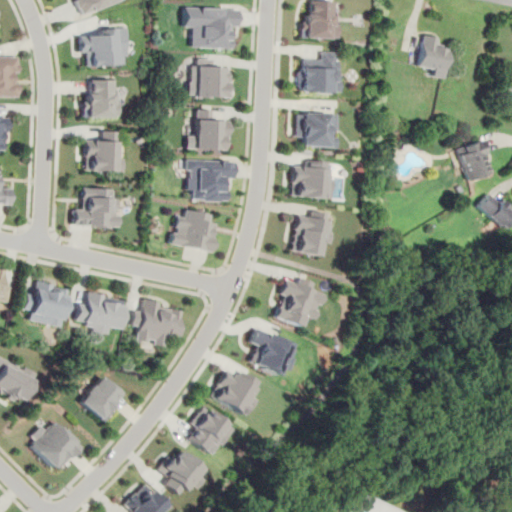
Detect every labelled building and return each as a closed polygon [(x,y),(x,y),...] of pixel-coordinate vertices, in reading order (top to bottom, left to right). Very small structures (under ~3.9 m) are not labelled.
[(70,0),(75,13),(114,0),(70,0)] [(299,0),(299,37),(334,37),(334,0),(299,0)] [(177,10),(176,25),(186,26),(185,46),(227,49),(226,25),(233,25),(233,9),(191,7),(191,11),(177,10)] [(83,65),(122,64),(121,56),(125,56),(125,26),(97,28),(97,36),(82,37),(83,65)] [(444,47),(435,46),(436,36),(419,33),(415,64),(424,66),(423,75),(440,77),(444,47)] [(334,50),(315,50),(315,59),(296,59),(296,92),(335,92),(334,50)] [(14,55),(0,55),(0,95),(14,96),(14,55)] [(186,96),(225,96),(225,66),(209,66),(209,58),(186,58),(186,96)] [(113,116),(113,78),(85,78),(85,90),(77,90),(77,116),(113,116)] [(182,147),(222,149),(224,120),(207,119),(208,109),(192,108),(190,134),(182,134),(182,147)] [(293,147),(332,147),(332,112),(293,112),(293,147)] [(79,170),(118,170),(118,150),(111,150),(111,129),(98,128),(98,138),(79,138),(79,170)] [(463,179),(489,171),(480,139),(453,147),(463,179)] [(186,159),(186,169),(190,169),(190,177),(186,176),(186,189),(194,190),(193,199),(227,200),(228,177),(234,178),(234,161),(186,159)] [(286,165),(282,196),(324,199),(327,178),(318,177),(320,161),(301,159),(301,166),(286,165)] [(81,186),(81,209),(73,209),(72,225),(119,227),(120,198),(112,198),(113,188),(81,186)] [(473,206),(498,228),(511,213),(511,211),(488,190),(473,206)] [(208,221),(210,213),(183,208),(181,216),(172,215),(167,245),(209,251),(213,222),(208,221)] [(316,243),(321,245),(328,215),(309,211),(307,217),(294,214),(285,250),(313,256),(316,243)] [(310,320),(319,294),(308,290),(311,280),(293,274),(290,282),(280,279),(273,296),(278,298),(271,317),(296,326),(299,316),(310,320)] [(57,325),(64,285),(28,279),(23,309),(25,309),(23,320),(57,325)] [(70,317),(80,319),(78,329),(103,333),(104,324),(115,325),(120,296),(84,291),(83,300),(73,298),(70,317)] [(177,304),(140,299),(139,308),(129,306),(126,327),(135,329),(133,341),(159,345),(161,335),(173,337),(177,304)] [(244,360),(272,373),(275,366),(283,370),(292,349),(285,346),(286,343),(263,332),(260,337),(248,332),(244,341),(252,344),(244,360)] [(0,391),(16,401),(31,376),(2,358),(0,361),(0,391)] [(252,382),(224,365),(206,395),(238,415),(249,398),(244,395),(252,382)] [(119,392),(97,375),(75,401),(98,419),(119,392)] [(207,455),(227,422),(200,406),(180,439),(207,455)] [(26,445),(52,471),(77,445),(51,420),(26,445)] [(159,476),(154,479),(168,495),(182,482),(186,486),(199,474),(175,446),(151,467),(159,476)] [(511,466),(511,448),(494,449),(495,467),(511,466)] [(155,511),(162,506),(137,481),(115,503),(123,511),(155,511)] [(401,511),(350,490),(340,511),(401,511)]
